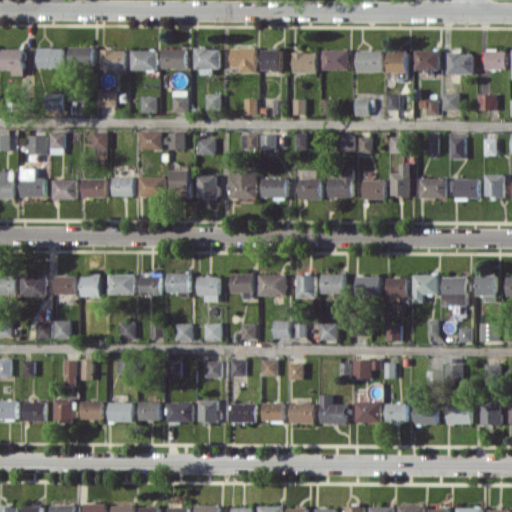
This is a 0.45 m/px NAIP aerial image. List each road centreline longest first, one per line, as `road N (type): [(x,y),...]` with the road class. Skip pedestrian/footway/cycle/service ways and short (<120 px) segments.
road 1 (residential): [(0,458),(511,464)]
road 2 (residential): [(0,7),(511,10)]
road 3 (residential): [(0,234),(511,237)]
